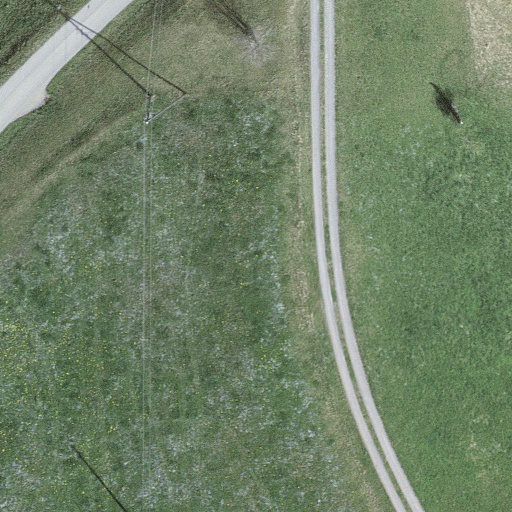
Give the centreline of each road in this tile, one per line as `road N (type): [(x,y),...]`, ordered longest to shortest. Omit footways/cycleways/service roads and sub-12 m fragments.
road 1 (track): [(321,0),(334,313),(355,393),(412,511)]
road 2 (track): [(0,109),(110,0)]
